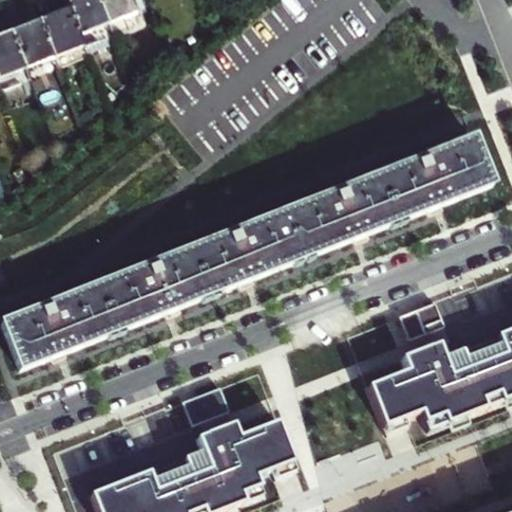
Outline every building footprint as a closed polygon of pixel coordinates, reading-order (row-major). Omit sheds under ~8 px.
[(69,0),(74,11),(84,38),(114,26),(103,0),(69,0)] [(103,0),(114,26),(145,14),(138,0),(103,0)] [(59,16),(45,21),(61,61),(64,68),(92,57),(84,38),(74,11),(59,16)] [(16,32),(32,72),(61,61),(45,21),(32,26),(16,32)] [(3,37),(0,37),(0,75),(3,83),(6,90),(35,79),(32,72),(16,32),(3,37)] [(99,109),(86,114),(90,123),(102,118),(99,109)] [(252,279),(259,276),(345,241),(354,238),(360,236),(425,210),(431,207),(440,204),(490,184),(471,138),(454,145),(446,148),(409,163),(392,170),(362,182),(354,185),(343,189),(309,203),(299,206),(269,219),(259,222),(256,224),(232,233),(222,237),(206,243),(175,255),(158,262),(144,268),(122,276),(113,280),(82,292),(74,296),(37,310),(20,317),(1,324),(6,337),(19,371),(53,357),(59,355),(67,352),(159,315),(166,313),(175,309),(245,282),(252,279)] [(52,138),(39,143),(45,158),(58,153),(52,138)] [(433,302),(397,316),(407,340),(442,326),(433,302)] [(412,372),(373,387),(392,437),(414,428),(411,420),(426,414),(434,432),(503,405),(511,401),(511,334),(462,354),(449,358),(444,345),(407,359),(412,372)] [(214,389),(178,404),(188,427),(223,413),(214,389)] [(154,471),(96,494),(102,511),(227,511),(235,509),(270,495),(263,477),(278,471),(281,479),(302,472),(283,422),(244,437),(239,424),(203,438),(208,452),(188,459),(155,472),(154,471)]
